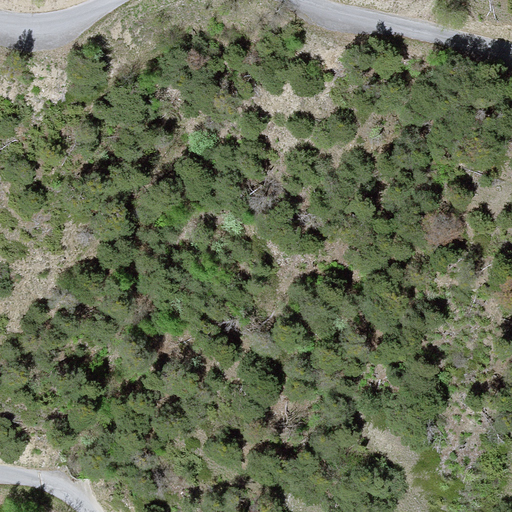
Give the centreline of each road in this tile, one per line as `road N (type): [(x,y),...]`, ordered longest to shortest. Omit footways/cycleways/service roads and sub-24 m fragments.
road 1 (unclassified): [(310,0),(366,23),(511,48)]
road 2 (unclassified): [(0,22),(49,36),(116,0)]
